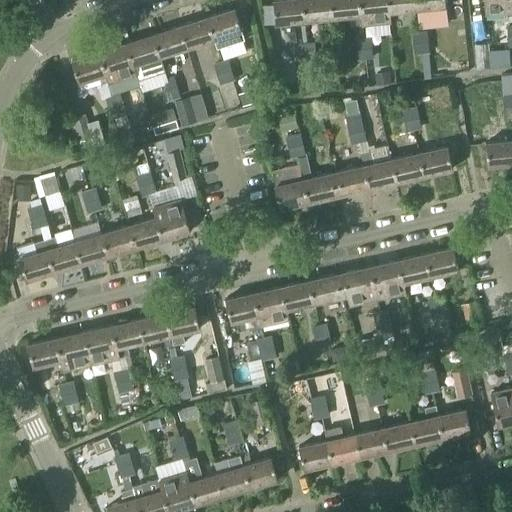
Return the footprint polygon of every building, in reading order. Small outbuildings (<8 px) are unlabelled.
[(303,21),(301,0),(278,0),(273,1),(275,23),(303,21)] [(332,18),(330,0),(301,0),(303,21),(332,18)] [(359,0),(330,0),(332,18),(349,16),(350,26),(362,25),(359,0)] [(359,0),(362,25),(391,22),(390,12),(389,0),(359,0)] [(389,0),(390,12),(416,9),(415,0),(389,0)] [(415,0),(416,9),(446,6),(445,0),(415,0)] [(511,0),(483,0),(485,15),(511,13),(511,0)] [(214,40),(216,47),(243,38),(234,9),(207,18),(214,40)] [(207,18),(180,26),(187,48),(214,40),(207,18)] [(153,35),(160,57),(187,48),(180,26),(153,35)] [(411,33),(412,43),(427,42),(426,32),(411,33)] [(133,66),(160,57),(153,35),(126,43),(133,66)] [(355,40),(356,50),(371,49),(370,39),(355,40)] [(427,42),(412,43),(413,54),(428,52),(427,42)] [(99,52),(113,96),(122,93),(118,81),(136,75),(133,66),(126,43),(99,52)] [(299,45),(300,55),(315,54),(314,43),(299,45)] [(490,68),(489,51),(488,45),(477,45),(478,69),(490,68)] [(371,49),(356,50),(357,61),(372,59),(371,49)] [(490,68),(510,67),(509,50),(489,51),(490,68)] [(101,100),(113,96),(99,52),(72,61),(78,81),(98,74),(102,87),(97,88),(101,100)] [(315,54),(300,55),(301,65),(316,64),(315,54)] [(214,65),(217,74),(231,70),(228,61),(214,65)] [(231,70),(217,74),(220,84),(234,80),(231,70)] [(375,74),(377,86),(389,84),(387,72),(375,74)] [(160,82),(163,92),(176,88),(173,78),(160,82)] [(444,116),(457,116),(457,84),(444,84),(444,116)] [(176,88),(163,92),(166,101),(179,97),(176,88)] [(245,105),(262,100),(260,92),(242,98),(245,105)] [(107,98),(110,108),(124,104),(121,94),(107,98)] [(511,96),(502,97),(503,107),(511,106),(511,96)] [(360,121),(355,99),(345,102),(347,113),(344,113),(345,118),(346,125),(360,121)] [(182,127),(195,123),(187,100),(174,104),(182,127)] [(124,104),(110,108),(112,118),(127,114),(124,104)] [(511,106),(503,107),(504,118),(511,117),(511,106)] [(402,110),(404,121),(418,118),(415,107),(402,110)] [(72,118),(79,142),(80,142),(83,151),(93,148),(90,139),(92,138),(85,115),(72,118)] [(282,118),(285,130),(298,127),(295,115),(282,118)] [(418,118),(404,121),(406,131),(420,128),(418,118)] [(155,135),(179,128),(176,120),(153,127),(155,135)] [(360,121),(346,125),(349,134),(362,131),(360,121)] [(362,131),(349,134),(351,144),(364,141),(362,131)] [(286,137),(288,148),(302,145),(300,134),(286,137)] [(179,150),(182,149),(178,135),(162,140),(166,153),(179,150)] [(511,163),(511,140),(486,143),(488,166),(511,163)] [(302,145),(288,148),(291,157),(297,156),(304,154),(302,145)] [(420,153),(425,175),(452,169),(447,147),(420,153)] [(166,153),(173,181),(186,177),(179,150),(166,153)] [(420,153),(390,160),(395,182),(425,175),(420,153)] [(308,202),(337,195),(332,173),(311,178),(306,154),(304,154),(297,156),(303,180),(308,202)] [(361,156),(363,166),(368,188),(395,182),(390,160),(372,164),(370,154),(361,156)] [(137,176),(150,173),(147,165),(135,168),(137,176)] [(332,173),(337,195),(368,188),(363,166),(332,173)] [(58,186),(53,172),(38,176),(42,191),(58,186)] [(137,176),(140,187),(153,183),(150,172),(150,173),(137,176)] [(308,202),(303,180),(274,186),(279,209),(308,202)] [(153,183),(140,187),(143,197),(156,193),(153,183)] [(17,199),(30,198),(29,184),(16,185),(17,199)] [(83,192),(86,202),(99,199),(96,188),(83,192)] [(30,201),(31,207),(41,204),(41,203),(39,198),(30,201)] [(99,199),(86,202),(88,213),(102,209),(99,199)] [(153,207),(156,217),(162,239),(190,231),(180,199),(153,207)] [(28,208),(31,219),(44,215),(41,204),(31,207),(28,208)] [(44,215),(31,219),(34,229),(47,225),(44,215)] [(129,225),(136,247),(162,239),(156,217),(129,225)] [(102,234),(108,256),(136,247),(129,225),(102,234)] [(108,256),(102,234),(74,242),(81,264),(108,256)] [(54,237),(44,240),(53,272),(81,264),(74,242),(57,247),(54,237)] [(53,272),(44,240),(34,243),(37,253),(20,258),(26,280),(53,272)] [(453,248),(425,254),(430,276),(458,270),(453,248)] [(397,260),(402,283),(430,276),(425,254),(397,260)] [(405,293),(402,283),(397,260),(370,267),(378,299),(405,293)] [(342,273),(347,295),(349,306),(378,299),(370,267),(342,273)] [(309,281),(314,303),(347,295),(342,273),(309,281)] [(281,287),(286,310),(314,303),(309,281),(281,287)] [(254,293),(259,316),(262,327),(288,320),(286,310),(281,287),(254,293)] [(259,316),(254,293),(226,300),(231,322),(259,316)] [(428,301),(431,310),(444,307),(442,298),(428,301)] [(466,324),(475,323),(479,322),(475,302),(462,304),(466,324)] [(167,313),(174,345),(182,343),(179,334),(199,329),(194,307),(167,313)] [(444,307),(431,310),(433,320),(447,317),(444,307)] [(373,314),(375,324),(389,320),(386,311),(373,314)] [(165,347),(174,345),(167,313),(139,319),(144,342),(163,337),(165,347)] [(139,319),(111,326),(118,356),(128,354),(126,346),(144,342),(139,319)] [(389,320),(375,324),(377,333),(391,330),(389,320)] [(475,323),(466,324),(468,333),(477,330),(475,323)] [(313,328),(315,338),(329,335),(326,325),(313,328)] [(118,356),(111,326),(84,332),(91,363),(106,359),(118,356)] [(84,332),(56,338),(61,361),(63,369),(91,363),(84,332)] [(329,335),(315,338),(317,348),(331,344),(329,335)] [(258,339),(260,349),(274,346),(272,336),(258,339)] [(61,361),(56,338),(28,345),(33,367),(61,361)] [(358,342),(361,354),(382,350),(380,338),(358,342)] [(490,340),(480,342),(481,347),(485,367),(486,369),(496,367),(490,340)] [(274,346),(260,349),(263,359),(276,356),(274,346)] [(481,347),(469,350),(474,369),(474,371),(486,369),(485,367),(481,347)] [(352,359),(350,348),(331,352),(333,363),(352,359)] [(118,356),(122,371),(128,369),(131,369),(128,354),(118,356)] [(121,371),(122,371),(118,356),(106,359),(108,366),(113,365),(114,373),(121,371)] [(169,361),(171,370),(185,367),(183,357),(169,361)] [(210,383),(222,380),(223,380),(218,357),(205,360),(210,383)] [(185,367),(171,370),(174,380),(187,377),(185,367)] [(473,393),(468,368),(454,372),(460,397),(473,393)] [(114,373),(117,382),(130,379),(128,369),(122,371),(121,371),(114,373)] [(420,374),(422,384),(436,381),(434,371),(420,374)] [(130,379),(117,382),(119,392),(126,390),(133,389),(130,379)] [(223,387),(222,380),(210,383),(205,384),(207,394),(224,390),(223,387)] [(436,381),(422,384),(424,394),(438,391),(436,381)] [(60,386),(62,396),(76,392),(74,383),(60,386)] [(365,387),(367,397),(380,394),(378,384),(365,387)] [(511,422),(511,387),(490,392),(498,425),(511,422)] [(126,390),(119,392),(118,392),(120,404),(129,402),(126,390)] [(76,392),(62,396),(64,404),(78,401),(76,392)] [(380,394),(367,397),(369,406),(383,403),(380,394)] [(310,399),(312,409),(326,406),(324,396),(310,399)] [(250,403),(257,426),(269,422),(262,399),(250,403)] [(326,406),(312,409),(315,419),(328,416),(326,406)] [(411,422),(416,444),(442,438),(437,416),(435,406),(424,408),(426,418),(411,422)] [(437,416),(442,438),(470,431),(465,409),(437,416)] [(174,422),(171,414),(164,417),(166,424),(170,423),(174,422)] [(144,430),(161,426),(158,418),(142,423),(144,430)] [(180,439),(175,422),(174,422),(170,423),(174,436),(167,438),(168,442),(171,442),(180,439)] [(224,426),(227,435),(240,431),(237,422),(224,426)] [(383,428),(388,450),(416,444),(411,422),(383,428)] [(511,452),(505,427),(495,429),(503,457),(511,454),(511,452)] [(332,463),(360,457),(355,435),(342,438),(340,428),(325,431),(327,441),(332,463)] [(355,435),(360,457),(388,450),(383,428),(355,435)] [(240,431),(227,435),(229,445),(243,441),(240,431)] [(92,442),(96,453),(111,447),(106,436),(92,442)] [(171,442),(174,451),(186,447),(183,438),(171,442)] [(332,463),(327,441),(299,447),(304,469),(332,463)] [(186,447),(174,451),(177,460),(189,457),(186,447)] [(116,458),(119,467),(131,464),(129,454),(116,458)] [(241,458),(250,488),(277,479),(270,458),(251,464),(248,455),(241,458)] [(250,488),(241,458),(229,461),(232,469),(216,474),(222,496),(250,488)] [(131,464),(119,467),(122,477),(134,473),(131,464)] [(169,511),(195,504),(189,482),(186,472),(159,480),(162,491),(168,511),(169,511)] [(189,482),(195,504),(222,496),(216,474),(189,482)] [(132,489),(131,487),(128,477),(120,479),(124,491),(132,489)] [(138,511),(135,499),(132,489),(124,491),(122,492),(125,502),(108,507),(109,511),(138,511)] [(168,511),(162,491),(135,499),(138,511),(168,511)]
